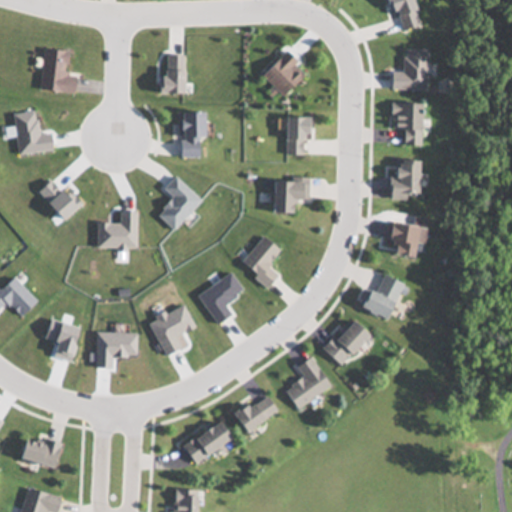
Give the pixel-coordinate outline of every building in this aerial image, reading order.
[(66,51),(41,49),(38,92),(74,95),(75,74),(64,73),(66,51)] [(259,75),(280,96),(303,74),(282,52),(259,75)] [(387,103),(387,131),(399,131),(399,146),(418,146),(418,103),(387,103)] [(200,113),(178,113),(178,157),(200,157),(200,113)] [(303,155),(303,118),(282,118),(282,155),(303,155)] [(387,200),(414,200),(414,161),(387,161),(387,200)] [(288,213),(288,200),(305,200),(305,179),(268,179),(268,213),(288,213)] [(411,257),(416,228),(386,223),(383,243),(390,245),(389,254),(411,257)] [(275,275),(264,266),(277,251),(261,237),(237,264),(265,288),(275,275)] [(356,308),(385,320),(401,284),(381,275),(373,294),(364,290),(356,308)] [(338,366),(365,334),(346,318),(320,350),(338,366)] [(301,378),(281,390),(293,409),(328,386),(308,356),(293,366),(301,378)] [(275,411),(264,393),(229,414),(240,432),(275,411)] [(227,439),(215,421),(178,445),(190,464),(227,439)] [(14,458),(51,470),(59,446),(42,440),(40,446),(20,439),(14,458)] [(44,511),(45,511),(49,511),(55,511),(59,498),(23,489),(17,511),(44,511)] [(193,511),(195,491),(171,491),(170,511),(193,511)]
